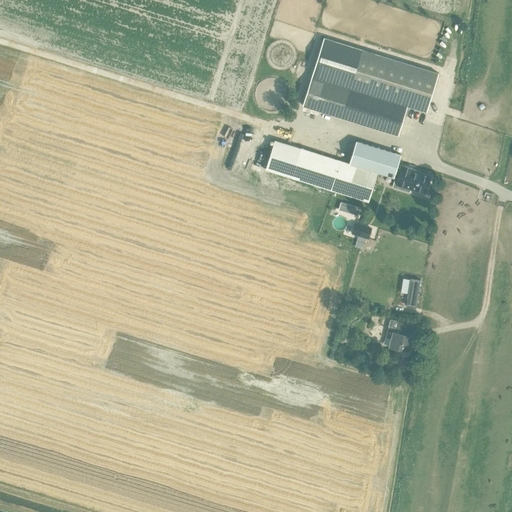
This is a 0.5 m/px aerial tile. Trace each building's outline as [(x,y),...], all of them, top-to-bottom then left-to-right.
[(324,37),(311,77),(349,88),(407,105),(426,110),(437,72),(324,37)] [(311,77),(302,106),(398,134),(407,105),(349,88),(311,77)] [(302,107),(300,112),(319,118),(321,113),(302,107)] [(275,139),(266,168),(292,176),(368,199),(377,172),(377,171),(349,162),(301,147),(275,139)] [(356,141),(349,162),(377,171),(377,172),(394,177),(395,174),(397,167),(401,154),(356,141)] [(395,178),(393,186),(409,191),(410,188),(425,193),(428,184),(429,183),(430,179),(430,177),(430,176),(420,173),(420,174),(413,171),(413,168),(402,165),(401,168),(397,167),(395,174),(400,176),(399,179),(395,178)] [(341,201),(338,209),(357,215),(360,207),(341,201)] [(355,223),(352,233),(358,235),(356,240),(361,242),(365,243),(366,237),(368,238),(371,228),(355,223)] [(403,278),(401,292),(408,293),(406,305),(415,307),(420,279),(410,278),(410,279),(403,278)] [(390,319),(385,337),(390,338),(389,346),(388,346),(408,352),(410,346),(410,345),(412,335),(411,335),(413,325),(390,319)]
